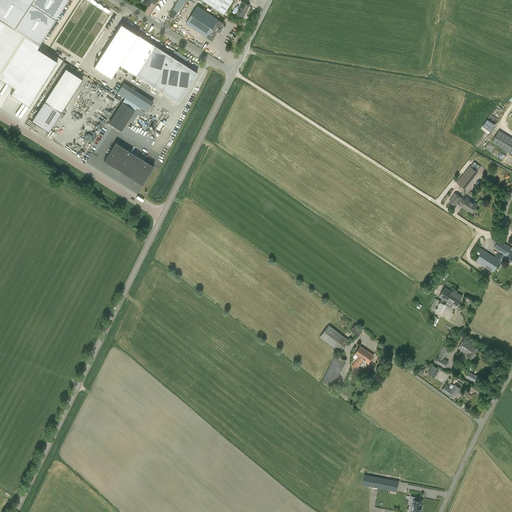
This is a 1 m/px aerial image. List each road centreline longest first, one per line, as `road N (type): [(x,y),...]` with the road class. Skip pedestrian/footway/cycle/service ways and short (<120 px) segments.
road 1 (unclassified): [(14,511),(161,217)]
road 2 (track): [(511,236),(478,230),(233,72)]
road 3 (unclassified): [(161,217),(0,116)]
road 4 (unclassified): [(161,217),(233,72)]
road 5 (unclassified): [(439,511),(511,373)]
road 6 (unclassified): [(233,72),(116,0)]
